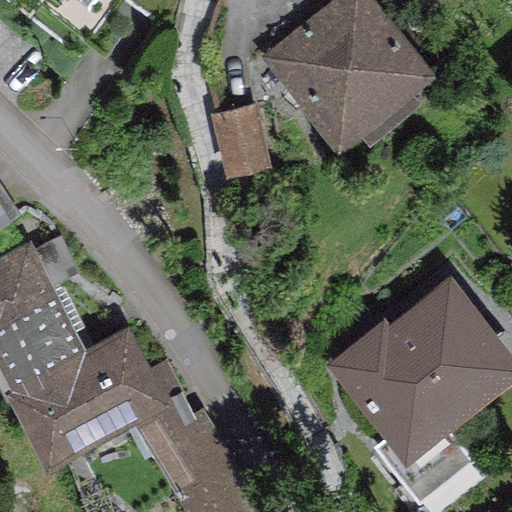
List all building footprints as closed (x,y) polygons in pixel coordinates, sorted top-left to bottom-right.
[(88,0),(103,11),(110,0),(88,0)] [(381,0),(321,0),(262,47),(334,138),(431,62),(381,0)] [(255,96),(211,107),(226,167),(270,156),(255,96)] [(0,228),(28,209),(0,170),(0,228)] [(30,235),(0,250),(0,369),(48,460),(134,416),(171,395),(152,362),(128,316),(85,339),(30,235)] [(327,351),(386,427),(372,438),(429,511),(435,511),(488,472),(446,417),(511,366),(511,343),(447,259),(327,351)] [(165,355),(152,362),(171,395),(134,416),(188,511),(186,511),(263,511),(201,402),(194,406),(165,355)]
